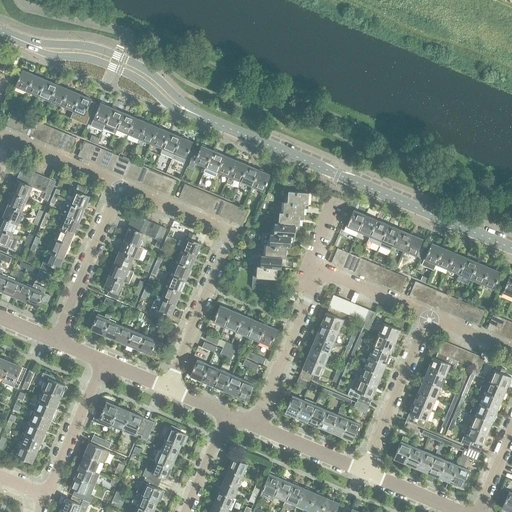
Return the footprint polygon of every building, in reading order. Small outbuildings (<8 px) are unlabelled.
[(4,66),(2,72),(7,75),(10,68),(4,66)] [(16,86),(27,91),(34,74),(23,69),(16,86)] [(27,91),(39,96),(46,79),(34,74),(27,91)] [(39,96),(50,100),(57,84),(46,79),(39,96)] [(50,100),(62,105),(69,89),(57,84),(50,100)] [(62,105),(73,110),(80,94),(69,89),(62,105)] [(80,94),(73,110),(85,115),(92,99),(80,94)] [(105,124),(112,107),(100,102),(93,119),(105,124)] [(115,134),(117,129),(124,112),(112,107),(105,124),(103,129),(115,134)] [(12,128),(18,113),(12,110),(6,125),(12,128)] [(117,129),(128,134),(135,117),(124,112),(117,129)] [(12,128),(18,130),(24,115),(18,113),(12,128)] [(18,130),(23,133),(30,118),(24,115),(18,130)] [(140,138),(144,129),(147,122),(135,117),(128,134),(140,138)] [(23,133),(29,135),(35,120),(30,118),(23,133)] [(29,135),(35,137),(41,122),(35,120),(29,135)] [(35,137),(41,140),(47,125),(41,122),(35,137)] [(140,138),(151,143),(158,127),(147,122),(144,129),(140,138)] [(41,140),(46,142),(53,127),(47,125),(41,140)] [(46,142),(52,145),(59,130),(53,127),(46,142)] [(151,143),(163,148),(170,131),(158,127),(151,143)] [(52,145),(58,147),(64,132),(59,130),(52,145)] [(172,158),(174,153),(181,136),(170,131),(163,148),(161,153),(172,158)] [(58,147),(64,149),(70,135),(64,132),(58,147)] [(70,135),(64,149),(70,152),(76,137),(70,135)] [(193,141),(181,136),(174,153),(186,158),(193,141)] [(84,158),(90,143),(85,141),(78,155),(84,158)] [(84,158),(90,160),(96,146),(90,143),(84,158)] [(206,166),(213,150),(201,145),(194,161),(206,166)] [(90,160),(96,163),(102,148),(96,146),(90,160)] [(96,163),(101,165),(108,151),(102,148),(96,163)] [(206,166),(218,171),(225,155),(213,150),(206,166)] [(101,165),(107,168),(113,153),(108,151),(101,165)] [(107,168),(113,170),(119,155),(113,153),(107,168)] [(113,170),(119,173),(125,158),(119,155),(113,170)] [(218,171),(229,176),(236,160),(225,155),(218,171)] [(119,173),(124,175),(131,160),(125,158),(119,173)] [(124,175),(130,177),(136,163),(131,160),(124,175)] [(229,176),(241,181),(248,165),(236,160),(229,176)] [(130,177),(136,180),(142,165),(136,163),(130,177)] [(142,182),(144,178),(148,168),(142,165),(136,180),(142,182)] [(241,181),(252,186),(259,170),(248,165),(241,181)] [(24,168),(21,174),(31,178),(33,174),(34,172),(24,168)] [(142,182),(147,185),(154,170),(148,168),(144,178),(142,182)] [(147,185),(153,187),(159,173),(154,170),(147,185)] [(271,174),(259,170),(252,186),(264,191),(271,174)] [(297,176),(287,172),(283,179),(293,184),(297,176)] [(153,187),(159,190),(165,175),(159,173),(153,187)] [(21,174),(19,180),(29,184),(31,178),(21,174)] [(33,186),(34,187),(39,176),(33,174),(31,178),(29,184),(32,186),(33,186)] [(159,190),(165,192),(171,177),(165,175),(159,190)] [(34,187),(39,189),(44,178),(39,176),(34,187)] [(171,177),(165,192),(171,195),(177,180),(171,177)] [(39,189),(45,192),(50,181),(44,178),(39,189)] [(28,198),(33,186),(32,186),(29,184),(19,180),(14,192),(28,198)] [(45,192),(46,192),(50,194),(51,194),(56,183),(50,181),(45,192)] [(178,198),(185,201),(191,186),(185,183),(178,198)] [(287,201),(305,202),(308,203),(309,192),(307,191),(307,190),(289,183),(287,201)] [(185,201),(191,203),(197,188),(191,186),(185,201)] [(191,203),(196,206),(202,191),(197,188),(191,203)] [(76,190),(71,202),(85,208),(90,196),(76,190)] [(196,206),(202,208),(208,193),(202,191),(196,206)] [(9,204),(23,210),(28,198),(14,192),(9,204)] [(268,192),(265,200),(274,201),(274,197),(272,194),(268,192)] [(202,208),(208,210),(214,196),(208,193),(202,208)] [(208,210),(214,213),(220,198),(214,196),(208,210)] [(214,213),(219,215),(225,201),(220,198),(214,213)] [(219,215),(225,218),(231,203),(225,201),(219,215)] [(283,212),(300,213),(304,214),(305,202),(287,201),(284,201),(283,212)] [(66,214),(80,220),(85,208),(71,202),(66,214)] [(225,218),(231,220),(237,206),(231,203),(225,218)] [(4,216),(18,222),(23,210),(9,204),(4,216)] [(231,220),(237,223),(243,208),(237,206),(231,220)] [(248,210),(243,208),(237,223),(242,225),(248,210)] [(358,231),(365,214),(353,209),(346,225),(358,231)] [(278,223),(296,224),(299,224),(300,213),(283,212),(279,211),(278,223)] [(61,226),(75,232),(80,220),(66,214),(61,226)] [(135,214),(132,221),(142,225),(144,220),(145,218),(135,214)] [(358,231),(370,235),(377,219),(365,214),(358,231)] [(0,224),(0,228),(12,234),(18,222),(4,216),(0,224)] [(368,241),(379,245),(388,224),(377,219),(370,235),(370,236),(368,241)] [(143,233),(145,234),(150,223),(144,220),(142,225),(140,231),(143,233)] [(132,221),(129,227),(140,231),(142,225),(132,221)] [(274,234),(291,235),(295,235),(296,224),(278,223),(275,222),(274,234)] [(145,234),(150,236),(155,225),(150,223),(145,234)] [(391,250),(393,245),(400,229),(388,224),(379,245),(391,250)] [(150,236),(156,239),(161,227),(155,225),(150,236)] [(56,238),(70,244),(75,232),(61,226),(56,238)] [(138,245),(143,233),(140,231),(129,227),(124,239),(138,245)] [(156,239),(157,239),(161,241),(166,230),(161,227),(156,239)] [(12,234),(0,228),(0,249),(8,253),(10,248),(13,249),(18,237),(12,234)] [(393,245),(404,250),(411,234),(400,229),(393,245)] [(196,256),(201,243),(193,240),(196,235),(190,232),(187,238),(187,237),(182,250),(196,256)] [(290,246),(291,235),(274,234),(266,233),(265,244),(266,244),(287,246),(290,246)] [(411,234),(404,250),(416,255),(423,239),(411,234)] [(51,250),(65,256),(70,244),(56,238),(51,250)] [(133,257),(139,260),(144,248),(138,246),(138,245),(124,239),(119,251),(133,257)] [(425,259),(436,264),(443,247),(432,242),(425,259)] [(265,255),(282,257),(286,257),(287,246),(266,244),(265,255)] [(436,264),(448,269),(455,252),(443,247),(436,264)] [(337,265),(343,250),(338,248),(331,262),(337,265)] [(65,256),(51,250),(46,262),(44,261),(41,267),(52,272),(54,266),(60,268),(65,256)] [(177,262),(191,268),(196,256),(182,250),(177,262)] [(337,265),(342,267),(349,253),(343,250),(337,265)] [(114,263),(128,269),(133,257),(119,251),(114,263)] [(448,269),(459,274),(466,257),(455,252),(448,269)] [(342,267),(348,270),(354,255),(349,253),(342,267)] [(12,257),(4,254),(2,260),(9,263),(12,257)] [(282,257),(265,255),(261,255),(260,266),(278,268),(281,268),(282,257)] [(348,270),(354,272),(360,257),(354,255),(348,270)] [(354,272),(360,274),(366,260),(360,257),(354,272)] [(459,274),(471,279),(478,262),(466,257),(459,274)] [(360,274),(366,277),(372,262),(366,260),(360,274)] [(172,273),(186,280),(191,268),(177,262),(172,273)] [(366,277),(371,279),(377,265),(372,262),(366,277)] [(471,279),(482,284),(489,267),(478,262),(471,279)] [(109,275),(123,281),(129,283),(134,271),(128,269),(114,263),(109,275)] [(371,279),(377,282),(383,267),(377,265),(371,279)] [(276,289),(278,268),(260,266),(257,266),(256,277),(253,277),(252,287),(276,289)] [(377,282),(383,284),(389,270),(383,267),(377,282)] [(489,267),(482,284),(494,289),(501,272),(489,267)] [(0,290),(3,291),(9,277),(1,274),(3,271),(0,269),(0,290)] [(40,269),(38,275),(49,279),(51,274),(40,269)] [(383,284),(389,287),(395,272),(389,270),(383,284)] [(389,287),(394,289),(401,274),(395,272),(389,287)] [(167,285),(181,291),(186,280),(172,273),(167,285)] [(401,274),(394,289),(401,292),(407,277),(401,274)] [(118,292),(123,281),(109,275),(104,286),(109,289),(107,294),(118,299),(120,293),(118,292)] [(502,292),(511,296),(511,276),(509,275),(509,276),(504,275),(502,281),(506,283),(502,292)] [(3,291),(15,296),(21,282),(9,277),(3,291)] [(415,298),(421,283),(416,281),(410,296),(415,298)] [(27,301),(32,287),(21,282),(15,296),(27,301)] [(34,283),(32,287),(27,301),(39,306),(41,301),(47,304),(50,295),(44,293),(44,292),(46,288),(34,283)] [(415,298),(421,300),(427,286),(421,283),(415,298)] [(162,297),(176,303),(181,291),(167,285),(162,297)] [(421,300),(427,303),(433,288),(427,286),(421,300)] [(427,303),(432,305),(438,291),(433,288),(427,303)] [(432,305),(438,308),(444,293),(438,291),(432,305)] [(438,308),(444,310),(450,296),(444,293),(438,308)] [(333,294),(328,306),(334,308),(339,297),(333,294)] [(171,315),(176,303),(162,297),(161,298),(157,296),(149,313),(152,314),(163,319),(165,313),(171,315)] [(444,310),(450,313),(456,298),(450,296),(444,310)] [(115,307),(117,301),(106,297),(103,302),(115,307)] [(334,308),(340,310),(345,299),(339,297),(334,308)] [(450,313),(455,315),(462,301),(456,298),(450,313)] [(340,310),(345,313),(350,301),(345,299),(340,310)] [(345,313),(346,313),(351,315),(355,304),(350,301),(345,313)] [(455,315),(461,317),(467,303),(462,301),(455,315)] [(461,317),(467,320),(473,305),(467,303),(461,317)] [(351,315),(356,317),(361,306),(355,304),(351,315)] [(213,321),(224,326),(232,309),(220,305),(213,321)] [(467,320),(473,322),(479,308),(473,305),(467,320)] [(345,313),(340,310),(334,308),(328,306),(321,323),(339,330),(341,325),(348,328),(350,321),(344,318),(346,313),(345,313)] [(361,306),(356,317),(362,320),(367,308),(361,306)] [(485,310),(479,308),(473,322),(479,325),(485,310)] [(224,326),(236,331),(243,314),(232,309),(224,326)] [(368,329),(376,312),(370,310),(363,327),(368,329)] [(91,329),(103,334),(109,320),(111,316),(106,314),(104,318),(97,315),(91,312),(88,320),(94,322),(91,329)] [(150,323),(152,317),(146,314),(143,320),(150,323)] [(236,331),(247,336),(255,319),(243,314),(236,331)] [(487,329),(493,331),(499,316),(493,314),(487,329)] [(493,331),(498,333),(505,319),(499,316),(493,331)] [(162,321),(152,317),(150,323),(160,327),(162,321)] [(259,341),(261,336),(266,324),(255,319),(247,336),(259,341)] [(498,333),(504,336),(510,321),(505,319),(498,333)] [(115,339),(116,336),(121,325),(109,320),(103,334),(115,339)] [(379,334),(395,341),(400,329),(384,322),(379,334)] [(316,334),(334,342),(339,330),(321,323),(316,334)] [(261,336),(259,341),(271,346),(278,329),(266,324),(261,336)] [(127,344),(130,336),(133,330),(121,325),(116,336),(115,339),(127,344)] [(139,349),(144,336),(145,335),(133,330),(130,336),(127,344),(139,349)] [(217,344),(219,338),(208,333),(205,339),(217,344)] [(329,353),(330,352),(334,342),(316,334),(312,346),(329,353)] [(391,352),(395,341),(379,334),(374,345),(391,352)] [(145,335),(144,336),(139,349),(151,354),(153,349),(159,352),(163,343),(157,341),(157,340),(145,335)] [(347,347),(350,348),(355,337),(351,336),(347,347)] [(353,350),(357,351),(361,340),(358,338),(353,350)] [(442,340),(437,352),(443,354),(448,343),(442,340)] [(214,351),(216,346),(204,341),(202,346),(214,351)] [(228,350),(231,344),(225,342),(223,348),(228,350)] [(443,354),(448,356),(453,345),(448,343),(443,354)] [(228,350),(234,353),(236,346),(231,344),(228,350)] [(369,356),(386,363),(391,352),(374,345),(369,356)] [(448,356),(454,359),(458,347),(453,345),(448,356)] [(332,353),(330,352),(329,353),(312,346),(307,357),(325,364),(328,355),(331,356),(332,353)] [(342,358),(345,360),(350,348),(347,347),(342,358)] [(454,359),(459,361),(464,349),(458,347),(454,359)] [(220,355),(225,357),(228,350),(223,348),(220,355)] [(459,361),(465,363),(470,352),(464,349),(459,361)] [(228,350),(225,357),(231,359),(234,353),(228,350)] [(348,361),(352,362),(357,351),(353,350),(348,361)] [(428,368),(445,375),(447,370),(449,371),(454,359),(448,356),(443,354),(437,352),(435,357),(433,356),(428,368)] [(470,352),(465,363),(470,366),(475,354),(470,352)] [(265,358),(254,353),(251,359),(263,364),(265,358)] [(0,376),(4,378),(11,361),(0,356),(0,376)] [(364,368),(381,375),(386,363),(369,356),(364,368)] [(477,375),(484,358),(479,356),(471,373),(477,375)] [(317,381),(325,364),(307,357),(300,374),(317,381)] [(337,369),(341,371),(345,360),(342,358),(337,369)] [(201,380),(208,364),(197,359),(190,375),(201,380)] [(11,361),(4,378),(20,385),(27,368),(11,361)] [(250,361),(248,366),(260,371),(262,366),(250,361)] [(343,372),(347,374),(352,362),(348,361),(343,372)] [(201,380),(213,385),(220,369),(208,364),(201,380)] [(494,369),(489,381),(506,388),(511,376),(503,373),(505,369),(497,365),(495,369),(494,369)] [(360,379),(377,386),(381,375),(364,368),(360,379)] [(423,379),(440,386),(445,375),(428,368),(423,379)] [(30,369),(25,381),(30,383),(35,371),(30,369)] [(213,385),(224,390),(231,374),(220,369),(213,385)] [(332,381),(336,382),(341,371),(337,369),(332,381)] [(47,382),(44,389),(61,396),(65,385),(55,380),(56,378),(43,372),(40,380),(47,382)] [(339,384),(342,385),(347,374),(343,372),(339,384)] [(224,390),(236,395),(243,379),(231,374),(224,390)] [(310,383),(298,378),(296,383),(308,389),(310,383)] [(243,379),(236,395),(248,400),(255,384),(243,379)] [(377,386),(360,379),(355,390),(360,392),(358,398),(369,403),(377,386)] [(418,390),(435,398),(440,386),(423,379),(418,390)] [(455,393),(459,394),(464,383),(460,381),(455,393)] [(479,390),(484,392),(485,392),(502,399),(506,388),(489,381),(487,385),(481,386),(479,390)] [(311,382),(309,389),(315,391),(317,385),(311,382)] [(462,395),(465,397),(470,386),(466,384),(462,395)] [(61,396),(44,389),(42,388),(40,393),(42,394),(39,400),(56,407),(61,396)] [(321,391),(332,396),(334,392),(322,388),(321,391)] [(414,402),(431,409),(435,398),(418,390),(414,402)] [(332,396),(343,400),(345,397),(334,392),(332,396)] [(485,392),(484,392),(483,396),(482,396),(481,396),(480,396),(479,397),(477,402),(480,403),(497,410),(502,399),(485,392)] [(285,412),(297,417),(304,400),(289,393),(286,400),(290,402),(285,412)] [(451,404),(454,405),(459,394),(455,393),(451,404)] [(457,407),(461,408),(465,397),(462,395),(457,407)] [(308,422),(315,405),(316,402),(305,397),(304,400),(297,417),(308,422)] [(35,411),(51,418),(56,407),(39,400),(37,399),(35,404),(37,405),(35,411)] [(111,424),(119,406),(107,400),(99,419),(111,424)] [(368,407),(356,402),(356,401),(353,407),(365,412),(368,407)] [(426,420),(431,409),(414,402),(406,419),(418,424),(430,429),(430,428),(429,428),(430,426),(430,424),(429,422),(428,421),(426,420)] [(480,403),(478,408),(471,409),(469,413),(475,415),(475,414),(492,421),(497,410),(480,403)] [(446,415),(450,417),(454,405),(451,404),(446,415)] [(308,422),(319,427),(326,409),(315,405),(308,422)] [(111,424),(123,429),(131,411),(119,406),(111,424)] [(452,418),(456,420),(461,408),(457,407),(452,418)] [(319,427),(330,431),(338,414),(326,409),(319,427)] [(33,416),(30,423),(46,430),(51,418),(35,411),(35,412),(32,410),(30,415),(33,416)] [(143,432),(144,430),(148,420),(142,417),(143,416),(131,411),(123,429),(135,435),(136,433),(142,435),(143,432)] [(330,431),(341,436),(349,419),(338,414),(330,431)] [(487,433),(492,421),(475,414),(475,415),(470,426),(487,433)] [(450,417),(446,415),(441,427),(445,428),(450,417)] [(456,420),(452,418),(448,430),(451,431),(456,420)] [(349,419),(341,436),(353,441),(360,424),(349,419)] [(143,432),(149,435),(154,422),(148,420),(144,430),(143,432)] [(46,430),(30,423),(27,422),(26,426),(28,427),(25,433),(42,441),(46,430)] [(419,429),(405,423),(403,428),(417,434),(419,429)] [(487,433),(470,426),(466,435),(464,434),(461,442),(480,450),(487,433)] [(167,435),(165,439),(181,446),(186,434),(185,434),(186,431),(177,427),(176,430),(170,428),(167,427),(164,434),(167,435)] [(21,444),(37,451),(42,441),(25,433),(25,434),(23,433),(21,437),(23,438),(21,444)] [(429,437),(440,442),(442,438),(431,433),(429,437)] [(103,445),(105,440),(93,434),(91,440),(103,445)] [(405,463),(412,446),(407,443),(409,438),(403,436),(401,441),(393,458),(405,463)] [(440,442),(452,446),(453,443),(442,438),(440,442)] [(160,450),(176,457),(181,446),(165,439),(160,450)] [(84,454),(99,460),(104,449),(89,442),(84,454)] [(32,463),(37,451),(21,444),(20,445),(18,444),(16,448),(19,449),(16,456),(25,460),(24,462),(31,465),(32,463)] [(405,463),(416,468),(424,450),(412,446),(405,463)] [(479,453),(464,447),(461,453),(476,459),(479,453)] [(156,461),(171,468),(176,457),(160,450),(156,461)] [(416,468),(428,472),(435,455),(424,450),(416,468)] [(79,465),(95,471),(99,460),(84,454),(79,465)] [(428,472),(439,477),(446,460),(435,455),(428,472)] [(233,458),(228,469),(243,475),(247,464),(233,458)] [(457,465),(450,482),(461,487),(468,469),(463,467),(464,465),(462,459),(460,458),(457,465)] [(439,477),(450,482),(457,465),(446,460),(439,477)] [(148,470),(145,476),(160,482),(162,477),(167,479),(171,468),(156,461),(151,472),(148,470)] [(75,476),(90,483),(95,471),(79,465),(75,476)] [(223,480),(238,487),(243,475),(228,469),(223,480)] [(262,470),(258,479),(263,481),(267,472),(262,470)] [(262,491),(274,496),(281,478),(273,475),(274,473),(270,472),(262,491)] [(72,494),(86,500),(89,495),(85,493),(90,483),(75,476),(70,487),(74,489),(72,494)] [(137,492),(142,495),(142,494),(157,501),(162,490),(158,488),(160,482),(145,476),(143,482),(142,481),(137,492)] [(274,496),(285,500),(292,483),(281,478),(274,496)] [(218,491),(233,498),(238,487),(223,480),(218,491)] [(285,500),(297,505),(304,488),(292,483),(285,500)] [(256,484),(252,492),(257,495),(261,486),(256,484)] [(297,505),(308,510),(315,493),(304,488),(297,505)] [(214,502),(228,509),(233,498),(218,491),(214,502)] [(502,508),(511,511),(511,492),(509,491),(506,496),(505,499),(502,508)] [(257,495),(252,492),(249,501),(254,503),(257,495)] [(308,510),(312,511),(320,511),(327,497),(315,493),(308,510)] [(66,497),(61,509),(66,511),(77,511),(81,505),(84,506),(86,500),(72,494),(70,499),(66,497)] [(142,494),(142,495),(139,501),(133,498),(131,503),(137,506),(151,511),(152,511),(157,501),(142,494)] [(327,497),(320,511),(335,511),(339,502),(327,497)] [(209,511),(227,511),(228,509),(214,502),(209,511)]
